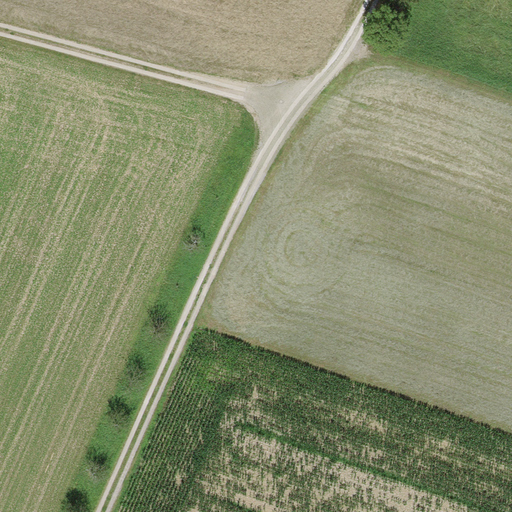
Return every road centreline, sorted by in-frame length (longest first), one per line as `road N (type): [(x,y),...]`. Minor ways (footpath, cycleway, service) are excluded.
road 1 (track): [(0,31),(301,105),(256,169),(100,511)]
road 2 (track): [(301,105),(372,0)]
